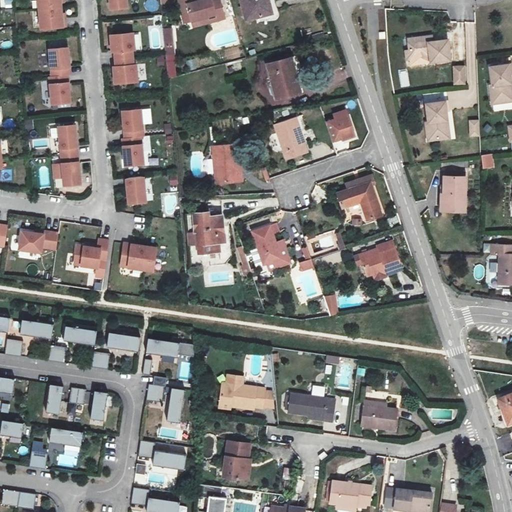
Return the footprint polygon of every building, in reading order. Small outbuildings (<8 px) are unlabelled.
[(31,0),(33,16),(55,14),(54,6),(58,6),(57,0),(31,0)] [(103,0),(105,15),(121,14),(119,0),(103,0)] [(262,0),(254,0),(237,6),(243,31),(263,25),(259,10),(265,9),(262,0)] [(184,7),(173,10),(178,33),(194,30),(202,28),(203,33),(218,29),(213,8),(206,10),(206,8),(190,13),(186,14),(184,7)] [(55,14),(33,16),(35,35),(60,33),(59,24),(56,24),(55,14)] [(165,54),(174,54),(173,28),(164,28),(165,54)] [(212,35),(213,42),(219,42),(219,47),(237,44),(235,32),(212,35)] [(109,57),(109,65),(127,63),(126,55),(129,55),(127,39),(105,41),(106,57),(109,57)] [(400,58),(402,66),(421,63),(422,69),(441,66),(438,46),(423,49),(419,49),(418,43),(399,46),(400,58)] [(44,55),(46,82),(62,81),(64,80),(62,53),(44,55)] [(128,71),(127,63),(109,65),(110,73),(108,73),(109,89),(132,87),(130,71),(128,71)] [(465,85),(465,65),(452,66),(453,85),(465,85)] [(502,78),(501,69),(480,71),(482,89),(479,89),(481,108),(499,106),(497,88),(501,88),(500,78),(502,78)] [(286,70),(264,75),(272,109),(294,104),(286,70)] [(43,82),(46,109),(64,108),(62,81),(46,82),(43,82)] [(437,113),(436,103),(415,105),(416,124),(414,124),(416,142),(434,140),(432,123),(435,122),(434,113),(437,113)] [(116,116),(119,143),(137,142),(135,114),(116,116)] [(478,120),(468,120),(469,137),(479,136),(478,120)] [(331,126),(333,130),(345,126),(343,121),(331,126)] [(333,130),(322,134),(329,153),(339,149),(339,151),(352,147),(345,126),(333,130)] [(292,129),(269,138),(281,172),(304,163),(292,129)] [(52,131),(55,161),(71,159),(69,130),(52,131)] [(116,144),(118,171),(137,169),(135,142),(116,144)] [(229,157),(206,159),(210,196),(237,193),(235,178),(232,179),(229,157)] [(55,161),(58,190),(74,188),(71,159),(55,161)] [(460,176),(460,169),(440,168),(439,174),(460,176)] [(458,213),(460,176),(439,174),(439,182),(432,182),(433,210),(458,213)] [(119,183),(122,208),(139,206),(136,181),(119,183)] [(338,194),(340,199),(362,193),(365,191),(364,185),(338,194)] [(163,213),(179,212),(178,192),(162,193),(163,213)] [(340,199),(332,203),(337,219),(354,212),(361,229),(374,224),(362,193),(340,199)] [(201,228),(187,229),(189,247),(194,246),(195,258),(201,257),(201,265),(215,264),(214,256),(218,256),(217,231),(202,232),(201,228)] [(339,249),(344,248),(339,232),(334,234),(339,249)] [(15,235),(13,253),(34,256),(35,251),(49,253),(52,237),(37,235),(36,238),(28,237),(15,235)] [(263,237),(247,243),(258,271),(261,270),(264,276),(284,268),(275,246),(268,249),(263,237)] [(511,249),(508,249),(508,241),(484,240),(483,250),(489,251),(488,278),(510,279),(511,256),(511,249)] [(71,249),(68,268),(91,271),(93,264),(100,265),(103,245),(92,243),(91,249),(91,252),(78,250),(71,249)] [(241,276),(249,275),(244,246),(236,247),(241,276)] [(117,247),(114,270),(145,275),(148,252),(117,247)] [(361,287),(367,284),(380,279),(382,285),(397,280),(389,258),(372,264),(371,259),(353,265),(361,287)] [(305,264),(294,268),(297,276),(308,272),(305,264)] [(369,290),(382,285),(380,279),(367,284),(369,290)] [(330,301),(319,303),(324,317),(332,317),(330,301)] [(472,338),(475,324),(464,322),(462,335),(472,338)] [(41,329),(10,325),(8,338),(39,342),(41,329)] [(85,335),(53,330),(52,344),(83,348),(85,335)] [(127,341),(96,337),(94,350),(125,355),(127,341)] [(12,346),(0,343),(0,359),(9,361),(12,346)] [(165,347),(135,343),(133,356),(163,360),(165,347)] [(52,367),(54,352),(38,349),(36,364),(52,367)] [(98,358),(81,355),(79,371),(95,373),(98,358)] [(326,364),(314,362),(313,369),(324,370),(326,364)] [(139,364),(132,363),(129,378),(137,379),(139,364)] [(152,384),(165,385),(166,378),(153,376),(152,384)] [(511,414),(511,386),(492,394),(496,405),(501,404),(504,417),(511,414)] [(173,387),(168,419),(180,421),(185,389),(173,387)] [(211,387),(208,405),(220,407),(220,410),(243,414),(244,411),(251,412),(253,393),(211,387)] [(50,390),(38,388),(34,414),(46,416),(50,390)] [(151,391),(135,388),(133,404),(149,406),(151,391)] [(92,417),(105,419),(108,391),(95,390),(92,417)] [(66,392),(59,391),(57,407),(64,408),(66,392)] [(171,393),(158,391),(154,422),(166,424),(171,393)] [(71,409),(74,393),(66,392),(64,408),(71,409)] [(94,396),(81,394),(77,421),(90,423),(94,396)] [(278,416),(298,419),(312,421),(311,425),(322,426),(324,410),(315,409),(316,403),(280,399),(280,401),(278,414),(278,416)] [(0,411),(9,412),(10,402),(0,400),(0,411)] [(219,414),(220,410),(220,407),(208,405),(207,413),(219,414)] [(386,412),(353,408),(351,429),(383,433),(386,412)] [(169,423),(169,430),(166,430),(166,441),(188,441),(188,423),(169,423)] [(11,426),(0,424),(0,437),(10,439),(11,426)] [(71,435),(40,430),(38,444),(69,448),(71,435)] [(143,446),(127,443),(125,459),(140,462),(140,467),(171,471),(173,458),(142,453),(143,446)] [(237,449),(215,447),(211,481),(230,484),(233,465),(235,465),(237,449)] [(20,454),(17,470),(34,472),(36,457),(20,454)] [(239,466),(235,465),(233,465),(230,484),(236,485),(239,466)] [(133,468),(124,466),(122,476),(132,477),(133,468)] [(361,489),(321,484),(318,506),(345,510),(346,507),(357,509),(361,489)] [(136,492),(121,490),(118,506),(134,508),(133,511),(165,511),(167,505),(135,500),(136,492)] [(381,511),(382,511),(417,511),(420,497),(384,493),(381,511)] [(7,494),(5,510),(20,511),(21,511),(23,497),(7,494)] [(210,511),(212,504),(194,502),(192,511),(210,511)] [(440,511),(442,504),(428,502),(426,511),(440,511)]
